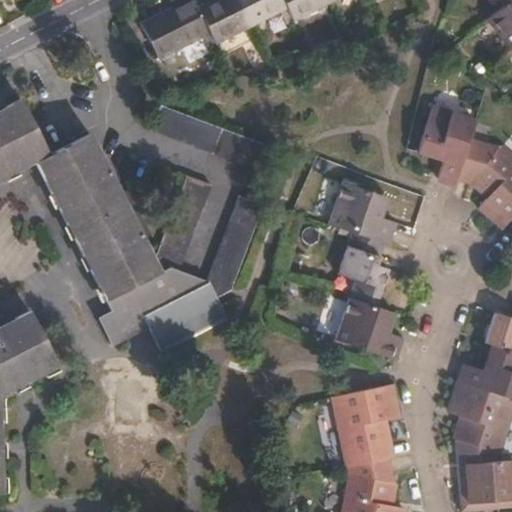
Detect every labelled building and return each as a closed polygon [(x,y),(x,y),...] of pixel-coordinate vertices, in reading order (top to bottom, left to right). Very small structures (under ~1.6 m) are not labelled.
[(195,6),(192,0),(184,0),(140,23),(158,59),(209,33),(195,6)] [(209,33),(215,44),(250,26),(236,0),(208,0),(195,6),(209,33)] [(236,0),(250,26),(285,7),(281,0),(236,0)] [(281,0),(285,7),(292,21),(327,3),(328,3),(326,0),(281,0)] [(511,0),(510,0),(504,5),(486,19),(511,50),(511,49),(511,0)] [(161,274),(152,258),(89,133),(48,154),(20,99),(0,108),(0,177),(34,160),(106,302),(107,301),(161,274)] [(150,130),(162,134),(172,110),(160,105),(150,130)] [(456,177),(470,135),(474,121),(431,108),(416,153),(442,161),(436,178),(445,181),(454,184),(456,177)] [(162,134),(175,139),(184,114),(172,110),(162,134)] [(175,139),(187,143),(197,119),(184,114),(175,139)] [(187,143),(199,148),(209,124),(197,119),(187,143)] [(199,148),(212,153),(221,128),(209,124),(199,148)] [(212,153),(224,158),(233,133),(221,128),(212,153)] [(224,158),(236,162),(246,137),(233,133),(224,158)] [(509,220),(511,216),(511,155),(499,146),(470,135),(456,177),(469,182),(487,197),(479,207),(503,228),(509,220)] [(246,137),(236,162),(249,167),(258,143),(246,137)] [(258,143),(249,167),(261,171),(270,147),(258,143)] [(186,175),(181,188),(205,197),(210,184),(186,175)] [(382,242),(387,244),(394,222),(379,217),(386,197),(341,182),(327,225),(351,233),(382,242)] [(181,188),(176,199),(201,209),(205,197),(181,188)] [(234,207),(258,217),(263,204),(238,195),(234,207)] [(176,199),(172,212),(196,221),(201,209),(176,199)] [(229,219),(254,229),(258,217),(234,207),(229,219)] [(172,212),(167,224),(192,234),(196,221),(172,212)] [(224,232),(249,241),(254,229),(229,219),(224,232)] [(167,224),(162,237),(187,246),(192,234),(167,224)] [(219,244),(244,254),(249,241),(224,232),(219,244)] [(375,265),(382,242),(351,233),(338,274),(354,280),(348,298),(376,306),(388,269),(375,265)] [(162,237),(157,249),(182,259),(187,246),(162,237)] [(215,257),(239,266),(244,254),(219,244),(215,257)] [(157,249),(156,254),(152,258),(161,274),(172,268),(178,271),(182,259),(157,249)] [(210,269),(235,278),(239,266),(215,257),(210,269)] [(172,268),(161,274),(107,301),(112,310),(98,317),(111,342),(147,324),(161,354),(227,320),(216,298),(208,282),(206,281),(178,271),(172,268)] [(208,282),(216,298),(230,290),(235,278),(210,269),(206,281),(208,282)] [(400,346),(403,338),(387,332),(394,312),(376,306),(348,298),(334,339),(395,359),(400,346)] [(42,368),(55,362),(29,311),(0,325),(0,492),(2,493),(0,432),(0,389),(22,378),(24,382),(44,372),(42,368)] [(511,318),(494,312),(483,343),(490,345),(511,351),(511,318)] [(511,351),(490,345),(483,370),(464,364),(459,382),(511,399),(511,351)] [(57,366),(55,362),(42,368),(44,372),(57,366)] [(0,394),(24,382),(22,378),(0,389),(0,394)] [(511,402),(511,399),(459,382),(449,413),(462,417),(455,439),(457,440),(459,465),(493,462),(504,428),(511,402)] [(385,458),(390,457),(382,420),(396,417),(389,385),(332,397),(347,466),(348,466),(385,458)] [(511,430),(504,428),(493,462),(511,460),(511,430)] [(401,511),(402,508),(389,506),(393,483),(390,482),(385,458),(348,466),(350,476),(342,511),(401,511)] [(511,460),(493,462),(459,465),(456,465),(458,486),(466,485),(467,504),(497,501),(498,509),(511,507),(511,460)] [(466,485),(458,486),(459,511),(463,511),(498,509),(497,501),(467,504),(466,485)]
